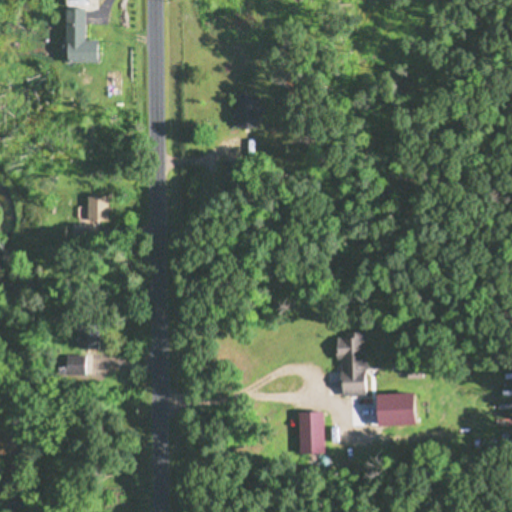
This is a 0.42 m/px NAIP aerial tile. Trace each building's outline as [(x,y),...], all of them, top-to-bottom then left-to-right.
[(92,40),(81,40),(81,7),(61,8),(61,62),(92,62),(92,40)] [(230,93),(230,127),(253,127),(253,93),(230,93)] [(102,221),(102,196),(83,196),(83,221),(102,221)] [(72,348),(92,348),(92,323),(72,323),(72,348)] [(331,334),(331,394),(361,394),(360,334),(331,334)] [(317,412),(302,412),(302,452),(317,452),(317,412)]
